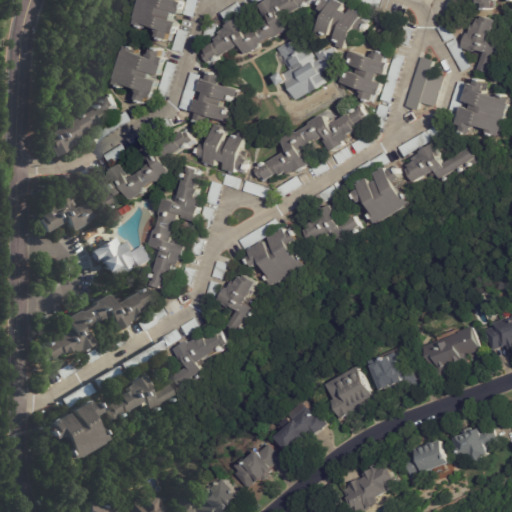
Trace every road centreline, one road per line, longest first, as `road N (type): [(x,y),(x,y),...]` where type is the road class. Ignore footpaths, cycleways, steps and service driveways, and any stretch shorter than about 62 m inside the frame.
road 1 (residential): [(49,390),(194,309),(217,245),(390,136),(426,30),(413,0),(208,5),(172,102),(78,162),(56,164)]
road 2 (residential): [(20,440),(43,511),(338,458),(389,424),(511,378)]
road 3 (residential): [(390,136),(438,114),(455,72),(426,30)]
